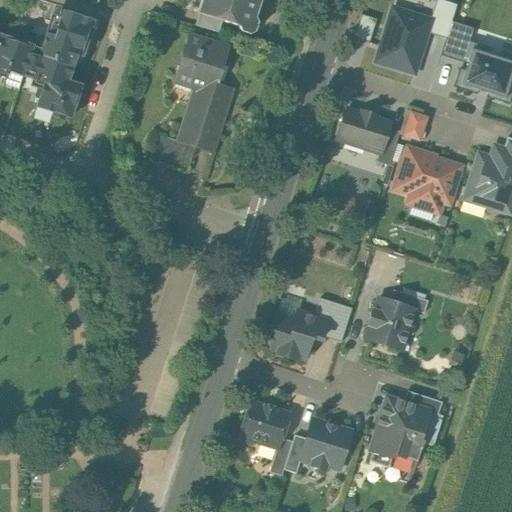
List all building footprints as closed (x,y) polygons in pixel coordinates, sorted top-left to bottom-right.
[(260,0),(201,0),(197,14),(221,21),(250,31),(260,0)] [(393,9),(376,62),(414,74),(427,33),(446,39),(452,22),(457,5),(441,0),(436,0),(429,21),(393,9)] [(62,12),(53,38),(45,35),(31,80),(43,83),(35,107),(53,112),(51,116),(63,120),(65,116),(70,118),(80,86),(67,82),(75,55),(81,57),(92,22),(62,12)] [(221,21),(197,14),(194,25),(217,33),(221,21)] [(474,29),(452,22),(446,39),(441,57),(461,63),(453,87),(509,105),(511,94),(511,55),(469,42),(474,29)] [(6,71),(23,77),(32,47),(21,43),(22,39),(9,35),(8,39),(0,36),(0,77),(3,78),(6,71)] [(227,49),(188,36),(174,82),(195,88),(212,94),(215,86),(227,49)] [(212,94),(195,88),(178,142),(194,147),(210,152),(230,90),(215,86),(212,94)] [(425,141),(431,115),(408,109),(402,136),(425,141)] [(375,117),(360,112),(359,115),(345,111),(336,139),(378,153),(379,153),(387,128),(389,125),(374,120),(375,117)] [(387,128),(379,153),(378,153),(376,162),(388,166),(399,132),(387,128)] [(178,142),(156,135),(148,160),(186,172),(194,147),(178,142)] [(511,139),(506,138),(502,151),(511,154),(511,139)] [(426,154),(408,149),(405,161),(403,160),(398,175),(400,176),(395,191),(411,195),(409,199),(438,208),(440,201),(451,166),(451,164),(434,159),(433,161),(425,158),(426,154)] [(492,157),(487,160),(479,157),(467,194),(482,199),(488,211),(510,200),(507,195),(511,192),(511,154),(502,151),(495,149),(492,157)] [(462,170),(451,166),(440,201),(451,204),(462,170)] [(427,301),(393,290),(389,302),(413,310),(413,311),(423,314),(427,301)] [(351,309),(319,298),(313,317),(326,321),(321,337),(340,343),(351,309)] [(389,302),(377,298),(373,312),(371,311),(367,325),(369,326),(364,339),(400,351),(413,311),(413,310),(389,302)] [(295,320),(276,314),(271,328),(275,334),(270,349),(277,351),(276,354),(295,360),(296,357),(303,359),(310,337),(320,340),(321,337),(326,321),(313,317),(297,312),(295,320)] [(441,403),(406,391),(403,403),(428,411),(427,412),(437,415),(441,403)] [(403,403),(397,401),(393,413),(382,409),(369,451),(393,458),(394,455),(415,462),(422,442),(431,445),(441,416),(437,415),(427,412),(428,411),(403,403)] [(261,406),(250,402),(243,422),(241,424),(237,434),(240,440),(251,444),(255,442),(276,449),(277,449),(280,438),(288,415),(276,411),(275,408),(263,405),(261,406)] [(349,432),(311,420),(305,439),(299,458),(300,458),(312,462),(314,467),(319,469),(324,466),(337,470),(349,432)] [(305,439),(294,435),(292,442),(283,470),(295,474),(300,458),(299,458),(305,439)] [(280,438),(277,449),(276,449),(268,472),(281,476),(283,470),(292,442),(280,438)]
